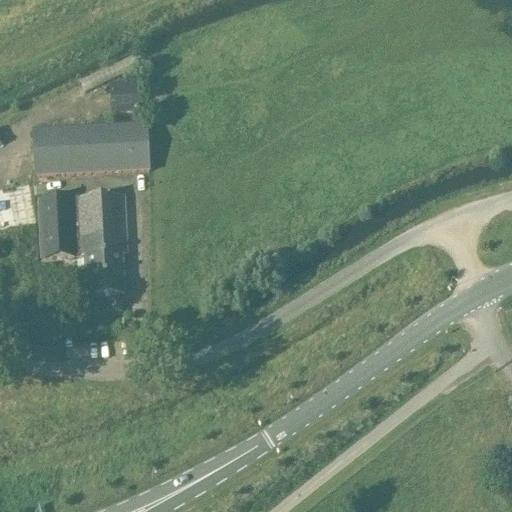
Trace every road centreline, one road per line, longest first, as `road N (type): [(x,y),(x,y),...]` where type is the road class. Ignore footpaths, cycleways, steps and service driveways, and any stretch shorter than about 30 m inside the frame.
road 1 (unclassified): [(0,361),(118,371),(193,360),(255,333),(450,219)]
road 2 (secondary): [(478,294),(270,440),(192,484)]
road 3 (unclassified): [(277,511),(492,343),(478,294)]
